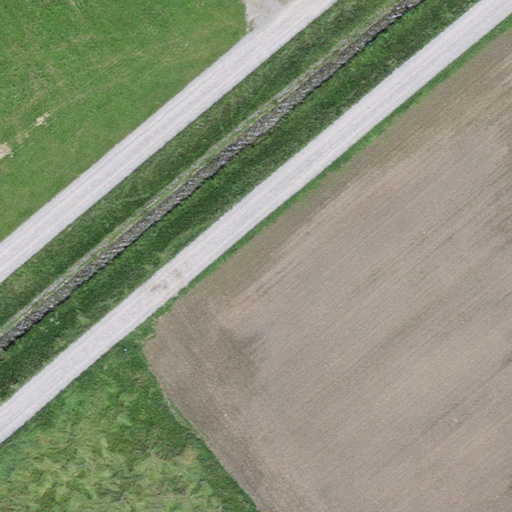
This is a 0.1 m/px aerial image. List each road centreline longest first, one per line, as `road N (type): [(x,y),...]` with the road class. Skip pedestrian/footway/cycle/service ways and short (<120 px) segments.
road 1 (track): [(0,427),(505,0)]
road 2 (track): [(0,268),(325,0)]
